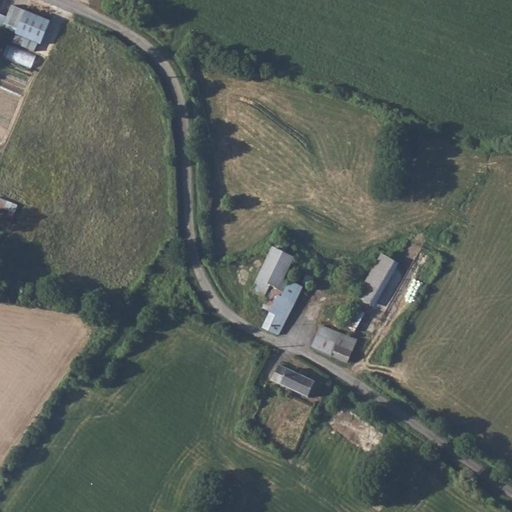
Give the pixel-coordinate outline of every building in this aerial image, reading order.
[(11,26),(9,31),(17,34),(27,10),(20,7),(11,26)] [(52,20),(27,10),(17,34),(42,45),(52,20)] [(3,28),(9,31),(11,26),(5,22),(3,28)] [(0,208),(14,214),(18,205),(0,197),(0,208)] [(270,281),(289,280),(293,276),(285,273),(292,251),(281,248),(285,235),(274,232),(252,288),(265,293),(270,281)] [(368,286),(363,292),(371,296),(394,252),(379,245),(360,282),(368,286)] [(306,266),(302,278),(310,281),(316,267),(306,266)] [(283,295),(293,299),(301,280),(293,276),(289,280),(283,295)] [(266,325),(279,332),(293,299),(283,295),(289,280),(270,281),(265,293),(276,297),(266,325)] [(356,289),(363,292),(368,286),(360,282),(356,289)] [(313,349),(347,362),(355,336),(325,326),(321,325),(318,334),(317,335),(313,349)] [(273,380),(295,390),(301,375),(278,365),(273,380)] [(301,375),(295,390),(307,395),(309,392),(313,394),(317,382),(301,375)]
